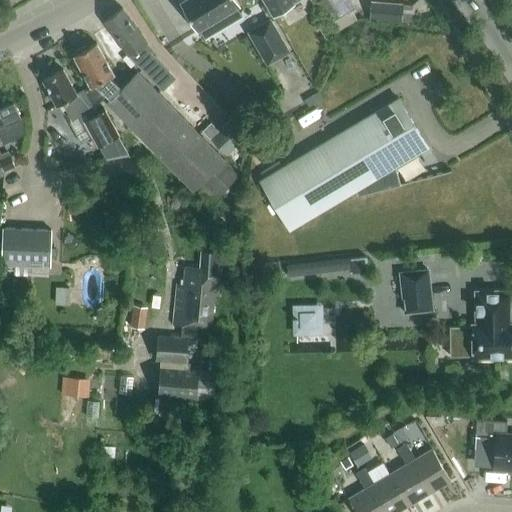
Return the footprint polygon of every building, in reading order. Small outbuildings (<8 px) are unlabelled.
[(197,31),(240,5),(236,0),(183,0),(179,2),(197,31)] [(297,0),(263,0),(273,16),(294,4),(293,2),(297,0)] [(354,7),(350,0),(317,0),(316,1),(328,22),(354,7)] [(153,58),(141,45),(146,42),(122,8),(103,21),(129,56),(142,70),(153,58)] [(272,15),(248,29),(267,63),(291,49),(272,15)] [(195,189),(202,182),(216,195),(239,172),(137,71),(121,87),(110,77),(115,74),(96,42),(73,54),(90,87),(95,85),(110,98),(106,102),(195,189)] [(57,106),(62,103),(72,121),(86,113),(89,118),(84,121),(97,147),(99,146),(106,159),(128,155),(104,110),(95,116),(82,91),(76,94),(62,69),(43,79),(57,106)] [(289,229),(354,190),(355,196),(398,185),(395,166),(427,147),(398,98),(260,180),(289,229)] [(0,140),(1,140),(0,136),(0,126),(7,124),(6,123),(21,116),(13,101),(0,106),(0,140)] [(210,141),(225,155),(244,135),(230,121),(210,141)] [(0,161),(4,170),(15,165),(10,153),(0,158),(0,161)] [(260,216),(262,200),(249,199),(248,214),(260,216)] [(52,229),(3,227),(1,264),(14,265),(14,275),(31,275),(32,265),(50,266),(52,229)] [(186,266),(185,283),(175,283),(173,323),(182,324),(182,337),(159,335),(157,361),(187,363),(189,340),(196,340),(197,324),(213,326),(215,294),(221,294),(222,279),(221,279),(222,268),(218,268),(219,250),(203,249),(201,267),(186,266)] [(350,257),(351,269),(352,273),(368,271),(366,256),(350,257)] [(399,271),(404,312),(434,308),(429,267),(399,271)] [(472,358),(511,356),(511,322),(509,323),(509,290),(475,291),(475,323),(471,324),(471,326),(450,326),(450,356),(472,355),(472,358)] [(132,304),(131,319),(143,320),(145,305),(132,304)] [(297,309),(297,329),(318,329),(318,309),(297,309)] [(213,401),(216,371),(161,366),(158,396),(213,401)] [(90,378),(67,377),(66,395),(88,397),(90,378)] [(511,472),(511,433),(506,433),(507,421),(476,418),(475,436),(494,437),(492,469),(511,470),(511,473),(511,472)] [(392,432),(384,437),(391,447),(399,443),(392,432)] [(424,495),(450,479),(432,448),(415,458),(405,442),(396,447),(406,464),(424,495)] [(363,444),(349,452),(357,466),(371,458),(363,444)] [(406,464),(390,473),(408,504),(424,495),(406,464)] [(355,511),(390,511),(374,483),(364,466),(355,472),(364,488),(348,498),(355,511)] [(390,473),(374,483),(390,511),(394,511),(408,504),(390,473)]
